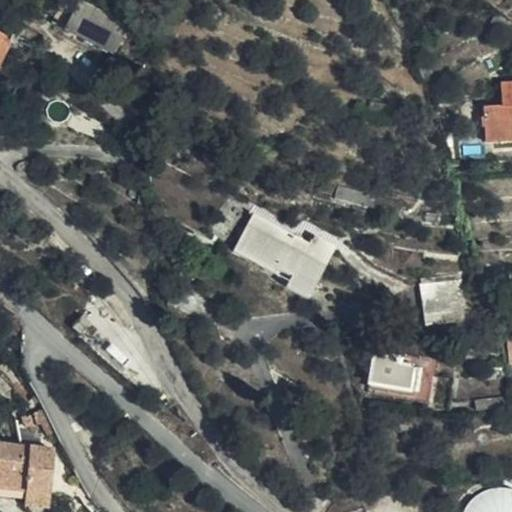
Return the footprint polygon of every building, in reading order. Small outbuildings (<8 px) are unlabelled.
[(65,43),(116,69),(132,40),(84,13),(65,43)] [(0,85),(14,65),(3,58),(6,53),(0,49),(0,85)] [(357,110),(373,115),(377,102),(361,98),(357,110)] [(511,107),(504,107),(488,108),(489,147),(511,145),(511,107)] [(251,263),(313,296),(339,248),(316,234),(312,243),(258,215),(232,262),(246,272),(251,263)] [(412,327),(454,316),(443,274),(400,286),(412,327)] [(358,386),(399,393),(401,373),(387,371),(387,366),(360,361),(358,386)] [(40,500),(48,457),(39,455),(42,441),(0,432),(0,477),(16,481),(16,488),(15,495),(40,500)] [(39,455),(48,457),(51,442),(42,441),(39,455)] [(0,484),(16,488),(16,481),(0,477),(0,484)] [(511,511),(511,484),(455,505),(457,511),(511,511)]
